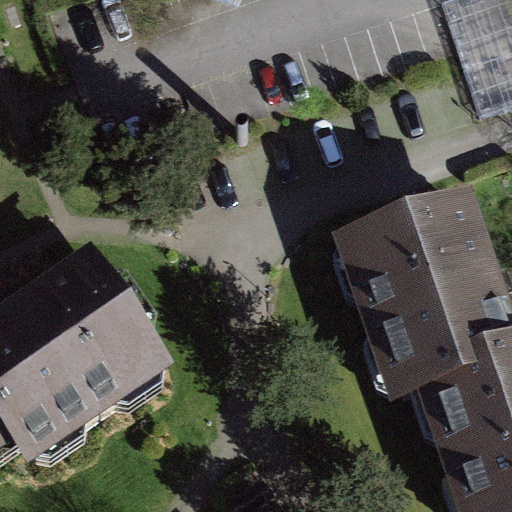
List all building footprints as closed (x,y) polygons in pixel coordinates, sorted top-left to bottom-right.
[(511,0),(453,0),(473,118),(511,111),(511,0)] [(0,153),(0,183),(10,179),(0,153)] [(368,412),(417,396),(511,366),(511,360),(467,219),(321,265),(368,412)] [(0,333),(0,418),(14,440),(30,463),(156,379),(87,276),(0,333)] [(511,511),(511,366),(417,396),(454,511),(511,511)] [(0,449),(14,440),(0,418),(0,449)]
